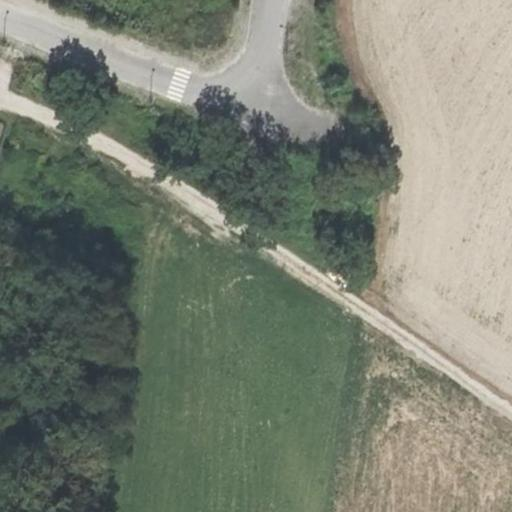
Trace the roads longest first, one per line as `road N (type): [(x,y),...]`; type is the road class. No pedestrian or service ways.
road 1 (track): [(511,420),(149,169),(70,121),(0,99)]
road 2 (unclassified): [(248,106),(0,9)]
